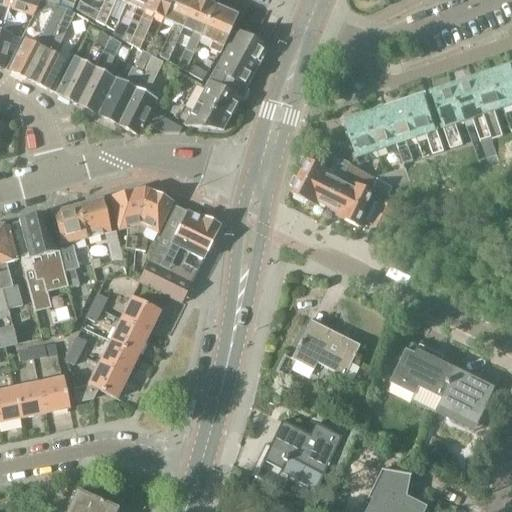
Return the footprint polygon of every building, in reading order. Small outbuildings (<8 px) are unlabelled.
[(0,0),(0,69),(1,70),(11,36),(0,33),(8,8),(33,15),(35,11),(40,1),(35,0),(0,0)] [(127,0),(105,0),(100,13),(96,22),(104,27),(115,0),(116,0),(126,4),(127,0)] [(131,45),(149,0),(127,0),(126,4),(136,9),(127,31),(116,26),(112,34),(123,40),(131,45)] [(153,16),(163,20),(172,0),(149,0),(131,45),(139,49),(153,16)] [(194,0),(172,0),(163,20),(174,25),(160,58),(168,62),(182,29),(194,0)] [(214,6),(200,0),(194,0),(182,29),(193,33),(178,67),(186,71),(190,63),(200,39),(214,6)] [(25,40),(9,72),(29,82),(55,28),(65,9),(56,6),(45,3),(40,1),(35,11),(41,14),(43,11),(45,11),(51,13),(46,22),(35,46),(34,46),(25,40)] [(75,9),(96,22),(100,13),(79,1),(75,9)] [(210,49),(220,53),(231,30),(237,16),(214,6),(200,39),(213,44),(210,49)] [(55,28),(29,82),(48,92),(64,60),(54,55),(74,13),(65,9),(55,28)] [(110,38),(100,32),(83,64),(74,59),(55,95),(76,106),(110,38)] [(235,32),(207,83),(212,86),(212,85),(238,99),(240,100),(260,64),(257,63),(266,49),(235,32)] [(115,80),(114,79),(129,49),(125,47),(110,77),(105,75),(113,58),(112,57),(119,42),(110,38),(76,106),(96,116),(115,80)] [(123,84),(115,80),(96,116),(117,126),(151,59),(140,53),(133,68),(131,67),(123,84)] [(162,64),(151,59),(117,126),(138,137),(156,101),(146,95),(162,64)] [(208,72),(190,63),(186,71),(203,80),(208,72)] [(511,68),(492,75),(504,111),(511,108),(511,68)] [(495,114),(504,111),(492,75),(472,81),(492,139),(502,136),(495,114)] [(472,81),(452,88),(464,124),(473,121),(480,143),(492,139),(472,81)] [(207,83),(204,88),(183,126),(185,127),(222,131),(240,100),(238,99),(212,85),(212,86),(207,83)] [(455,128),(464,124),(452,88),(432,95),(451,148),(461,145),(455,128)] [(405,104),(417,140),(426,137),(429,142),(433,155),(443,152),(425,97),(405,104)] [(408,149),(407,144),(417,140),(405,104),(385,111),(399,152),(403,165),(414,161),(410,148),(408,149)] [(399,152),(385,111),(365,117),(378,154),(387,151),(388,156),(399,152)] [(345,124),(359,165),(369,162),(367,157),(378,154),(365,117),(345,124)] [(312,199),(329,207),(350,165),(340,159),(332,173),(309,162),(293,195),(310,204),(312,199)] [(350,165),(329,207),(346,216),(343,220),(361,229),(377,196),(343,179),(350,165)] [(403,169),(385,175),(389,188),(390,188),(407,182),(403,169)] [(374,179),(389,188),(385,175),(374,179)] [(144,190),(110,199),(118,231),(137,226),(136,218),(149,192),(144,190)] [(136,237),(134,250),(145,251),(147,239),(143,238),(145,228),(157,234),(172,204),(149,192),(136,218),(137,226),(137,227),(136,237)] [(110,231),(102,201),(78,207),(87,239),(104,235),(111,261),(121,258),(114,230),(110,231)] [(395,208),(385,203),(382,202),(370,225),(383,232),(395,208)] [(56,247),(63,271),(73,268),(68,250),(72,249),(70,244),(87,239),(78,207),(52,214),(61,246),(56,247)] [(203,221),(175,207),(146,265),(137,283),(180,304),(219,227),(204,220),(203,221)] [(27,253),(19,255),(33,311),(46,307),(40,282),(64,275),(63,271),(56,247),(48,215),(19,222),(27,253)] [(8,227),(0,228),(0,280),(7,308),(21,305),(17,285),(11,286),(6,265),(17,261),(8,227)] [(125,236),(123,249),(134,250),(136,237),(125,236)] [(0,319),(9,318),(7,308),(0,280),(0,319)] [(89,307),(106,315),(107,312),(101,309),(107,296),(97,291),(89,307)] [(131,299),(120,321),(147,335),(158,313),(131,299)] [(106,315),(89,307),(85,317),(95,322),(99,314),(105,317),(106,315)] [(357,350),(341,343),(345,335),(322,324),(311,318),(309,322),(290,360),(312,371),(315,364),(339,376),(346,363),(350,365),(357,350)] [(137,356),(147,335),(120,321),(109,343),(137,356)] [(11,326),(0,328),(0,348),(16,345),(11,326)] [(69,350),(79,355),(86,341),(76,336),(69,350)] [(109,343),(99,364),(126,378),(137,356),(109,343)] [(31,348),(33,360),(46,357),(46,356),(56,354),(54,344),(31,348)] [(420,388),(442,399),(456,370),(446,365),(441,363),(444,357),(420,346),(416,355),(407,350),(390,384),(416,396),(420,388)] [(33,360),(31,348),(16,351),(18,363),(33,360)] [(79,355),(69,350),(64,360),(74,365),(79,355)] [(88,386),(96,390),(115,400),(126,378),(99,364),(88,386)] [(495,389),(456,370),(442,399),(481,418),(495,389)] [(68,410),(62,380),(38,385),(44,415),(68,410)] [(14,390),(21,420),(44,415),(38,385),(14,390)] [(91,400),(96,390),(88,386),(72,389),(73,391),(74,390),(77,403),(78,403),(78,402),(91,400)] [(0,424),(21,420),(14,390),(0,392),(0,424)] [(250,474),(249,477),(276,490),(282,478),(309,491),(314,494),(342,438),(315,424),(309,436),(281,423),(280,425),(275,434),(274,436),(269,447),(265,445),(264,447),(258,459),(257,461),(250,474)] [(406,498),(410,479),(410,476),(381,471),(368,499),(371,500),(364,511),(424,511),(426,508),(406,498)] [(111,511),(113,509),(79,494),(71,511),(111,511)]
